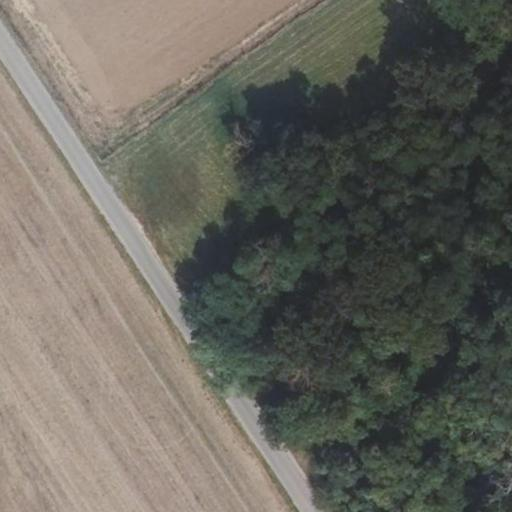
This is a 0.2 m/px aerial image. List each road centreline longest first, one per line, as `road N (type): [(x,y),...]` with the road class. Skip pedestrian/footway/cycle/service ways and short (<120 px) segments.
road 1 (unclassified): [(0,35),(316,511)]
road 2 (track): [(394,511),(386,495),(431,296),(225,98)]
